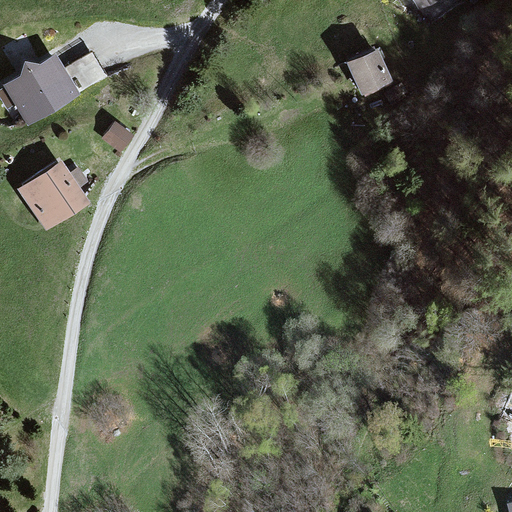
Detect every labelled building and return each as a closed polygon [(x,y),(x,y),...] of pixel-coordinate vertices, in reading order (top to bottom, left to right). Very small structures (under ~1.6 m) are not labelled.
[(403,0),(408,10),(427,0),(403,0)] [(11,73),(0,80),(0,96),(23,133),(109,80),(87,45),(59,62),(51,49),(28,63),(13,61),(11,73)] [(376,46),(344,64),(364,101),(397,83),(376,46)] [(103,130),(121,143),(132,129),(114,116),(103,130)] [(50,160),(12,188),(44,232),(83,204),(50,160)]
